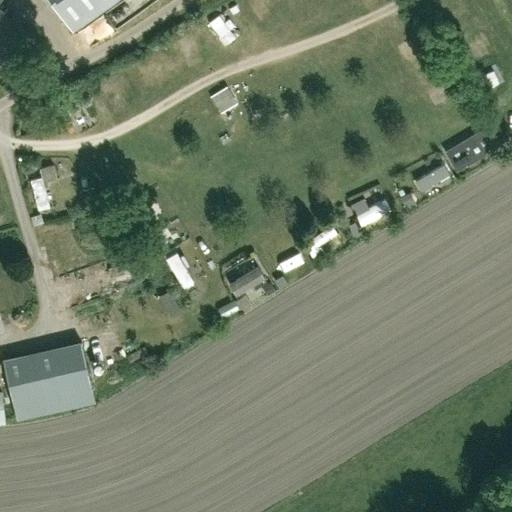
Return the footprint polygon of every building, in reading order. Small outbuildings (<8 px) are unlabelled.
[(0,0),(0,49),(12,60),(32,37),(20,27),(30,15),(12,0),(0,0)] [(49,0),(74,33),(119,0),(49,0)] [(470,21),(484,4),(478,0),(461,0),(455,9),(470,21)] [(117,31),(133,17),(122,5),(106,18),(117,31)] [(500,77),(510,72),(502,56),(492,61),(500,77)] [(137,67),(110,79),(116,92),(143,80),(137,67)] [(454,97),(467,88),(458,76),(445,84),(454,97)] [(226,88),(237,107),(254,97),(244,78),(226,88)] [(100,105),(88,110),(93,122),(105,117),(100,105)] [(482,132),(449,151),(458,166),(491,147),(489,143),(491,142),(486,134),(484,135),(482,132)] [(426,189),(456,174),(450,162),(420,177),(426,189)] [(58,169),(45,172),(53,204),(66,200),(58,169)] [(377,202),(383,215),(408,202),(402,190),(377,202)] [(173,244),(199,229),(187,208),(161,223),(173,244)] [(336,236),(349,230),(344,220),(319,233),(329,254),(342,247),(336,236)] [(306,234),(279,249),(286,262),(313,247),(306,234)] [(196,279),(210,272),(199,247),(185,253),(196,279)] [(250,287),(282,272),(276,259),(244,274),(250,287)] [(211,274),(200,281),(208,293),(219,286),(211,274)] [(81,340),(3,358),(16,418),(95,400),(81,340)]
